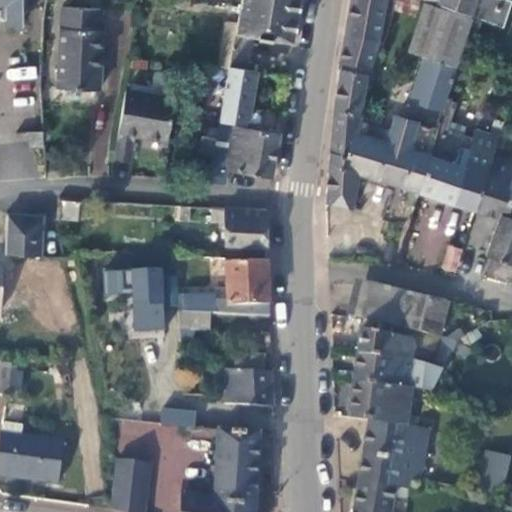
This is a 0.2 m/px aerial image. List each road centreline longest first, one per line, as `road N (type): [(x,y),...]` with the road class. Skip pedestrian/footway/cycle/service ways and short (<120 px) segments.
road 1 (residential): [(296,198),(10,184)]
road 2 (secondary): [(306,511),(299,273)]
road 3 (residential): [(299,273),(369,272),(511,307)]
road 4 (secondary): [(296,198),(326,0)]
road 5 (residential): [(10,184),(5,45)]
